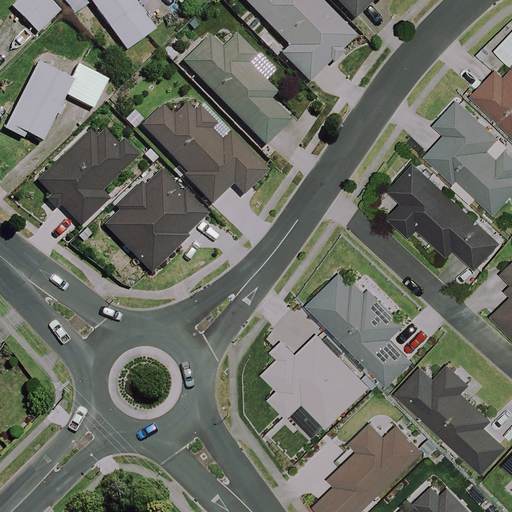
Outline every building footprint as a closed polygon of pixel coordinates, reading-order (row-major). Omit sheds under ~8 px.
[(57,11),(46,0),(17,0),(10,7),(35,32),(57,11)] [(84,0),(124,56),(155,34),(130,0),(84,0)] [(355,39),(318,0),(240,0),(284,46),(278,51),(308,83),(327,66),(330,68),(346,53),(343,50),(355,39)] [(332,0),(355,23),(379,0),(332,0)] [(511,29),(482,59),(496,73),(472,97),(511,136),(511,134),(511,29)] [(208,37),(181,63),(263,149),(291,123),(271,103),(278,97),(246,63),(252,57),(228,32),(215,45),(208,37)] [(22,135),(39,144),(65,97),(93,110),(108,79),(39,46),(0,127),(0,131),(19,140),(22,135)] [(171,113),(164,104),(137,129),(212,209),(235,187),(243,196),(268,173),(193,93),(171,113)] [(475,198),(493,216),(511,196),(511,155),(508,152),(511,148),(459,98),(435,122),(442,128),(430,141),(437,148),(424,161),(450,187),(469,205),(475,198)] [(78,109),(42,145),(51,154),(87,119),(78,109)] [(33,188),(75,230),(85,221),(90,226),(101,216),(96,210),(107,199),(100,191),(136,156),(117,136),(108,145),(93,130),(33,188)] [(409,159),(385,186),(397,197),(390,205),(400,214),(390,225),(430,260),(438,252),(446,259),(452,253),(473,272),(501,242),(409,159)] [(99,223),(152,278),(193,239),(189,235),(209,216),(174,179),(169,184),(156,169),(155,170),(99,223)] [(511,264),(500,276),(508,284),(501,291),(511,302),(492,321),(511,342),(511,264)] [(338,274),(308,305),(388,385),(412,361),(389,338),(405,322),(362,279),(352,288),(338,274)] [(368,386),(318,334),(295,356),(288,350),(264,374),(279,389),(269,398),(288,418),(304,403),(327,427),(368,386)] [(468,383),(448,364),(434,379),(422,368),(397,394),(440,435),(438,437),(455,452),(449,458),(475,483),(506,448),(482,425),(489,418),(460,392),(468,383)] [(386,437),(372,423),(352,442),(361,451),(332,478),(338,484),(315,506),(320,511),(360,511),(424,451),(399,424),(386,437)] [(448,485),(437,474),(417,494),(425,502),(418,510),(407,499),(393,511),(478,511),(482,509),(453,480),(448,485)]
